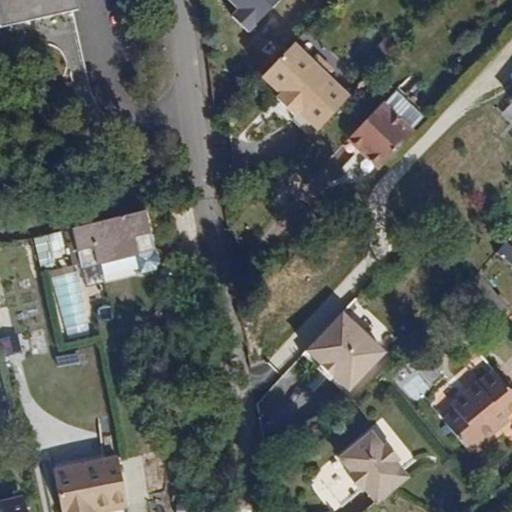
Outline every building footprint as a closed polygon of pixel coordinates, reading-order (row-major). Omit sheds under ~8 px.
[(67,9),(72,8),(70,0),(0,0),(0,2),(5,24),(34,17),(50,89),(59,116),(65,127),(75,141),(90,155),(107,166),(130,174),(138,141),(123,135),(110,126),(99,115),(91,102),(85,86),(67,9)] [(231,0),(241,10),(234,17),(251,34),(284,0),(231,0)] [(295,37),(264,70),(283,87),(279,91),(285,96),(289,92),(297,99),(293,104),(298,109),(302,104),(322,122),(352,89),(330,68),(335,63),(320,49),(315,55),(295,37)] [(358,146),(377,165),(423,116),(405,99),(409,95),(396,83),(351,131),(362,142),(358,146)] [(289,92),(285,96),(293,104),(297,99),(289,92)] [(358,146),(362,142),(351,131),(347,136),(358,146)] [(85,269),(153,255),(144,215),(70,231),(78,270),(85,269)] [(85,269),(88,288),(156,274),(153,255),(85,269)] [(64,337),(91,333),(82,272),(55,276),(64,337)] [(343,305),(304,346),(333,374),(337,370),(352,384),(388,347),(343,305)] [(8,357),(24,353),(20,335),(3,340),(8,357)] [(505,411),(511,405),(511,387),(494,365),(451,400),(457,407),(444,416),(470,448),(498,425),(494,421),(505,411)] [(337,370),(333,374),(348,388),(352,384),(337,370)] [(494,421),(498,425),(509,416),(505,411),(494,421)] [(372,431),(339,455),(349,470),(346,472),(358,489),(361,486),(372,501),(405,478),(394,462),(397,460),(386,444),(383,446),(372,431)] [(55,474),(62,511),(97,511),(128,504),(120,469),(118,460),(55,474)] [(346,472),(322,489),(335,506),(358,489),(346,472)] [(0,511),(26,511),(24,501),(0,506),(0,511)]
